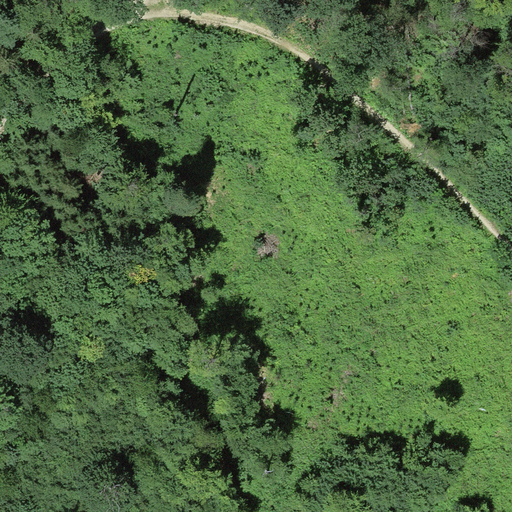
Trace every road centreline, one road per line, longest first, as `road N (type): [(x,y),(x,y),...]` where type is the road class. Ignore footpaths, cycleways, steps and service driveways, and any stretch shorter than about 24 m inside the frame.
road 1 (track): [(119,15),(209,14),(342,66),(511,231)]
road 2 (track): [(139,0),(0,120)]
